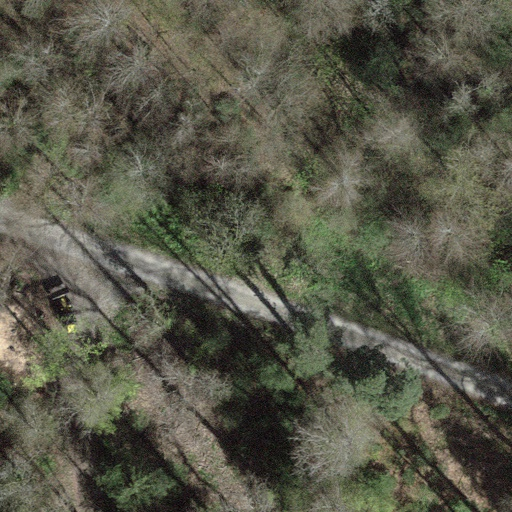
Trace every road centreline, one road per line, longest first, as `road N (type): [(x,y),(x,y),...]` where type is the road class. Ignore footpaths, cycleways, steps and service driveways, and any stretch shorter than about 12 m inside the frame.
road 1 (track): [(0,215),(511,394)]
road 2 (track): [(77,511),(36,226)]
